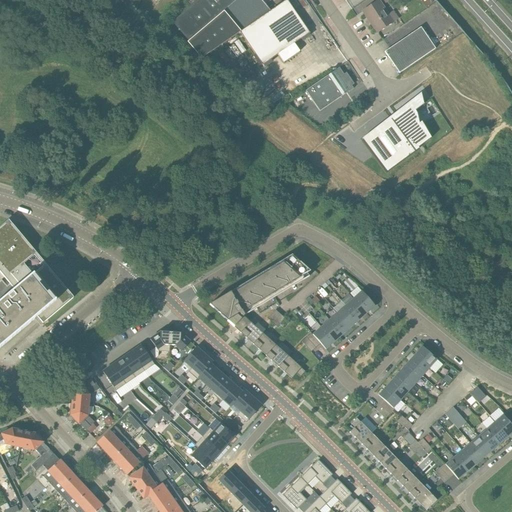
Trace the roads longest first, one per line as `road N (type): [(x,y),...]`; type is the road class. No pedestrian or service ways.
road 1 (residential): [(176,305),(296,230),(400,303)]
road 2 (residential): [(400,303),(335,365),(344,379),(363,393),(423,322)]
road 3 (residential): [(129,511),(3,376)]
road 4 (residential): [(3,376),(137,269)]
road 5 (residential): [(137,269),(83,234),(0,199)]
road 6 (residential): [(392,511),(285,404)]
road 7 (residential): [(285,404),(176,305)]
road 8 (residential): [(285,404),(239,459),(284,511)]
